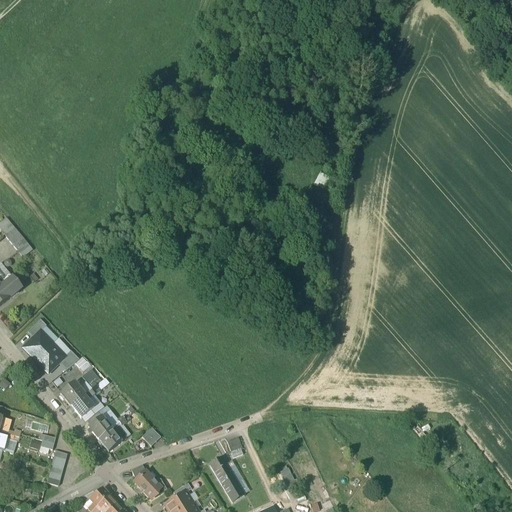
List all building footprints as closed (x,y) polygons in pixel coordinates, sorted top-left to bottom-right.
[(324,191),(331,179),(320,173),(314,185),(324,191)] [(15,230),(0,211),(0,230),(6,237),(15,230)] [(6,237),(5,238),(13,248),(23,240),(15,230),(6,237)] [(10,277),(3,282),(0,277),(0,288),(10,301),(22,291),(10,277)] [(0,288),(0,308),(10,301),(0,288)] [(27,334),(33,340),(40,333),(46,328),(40,322),(27,334)] [(53,346),(40,333),(33,340),(23,350),(36,363),(53,346)] [(65,359),(53,346),(36,363),(48,376),(58,366),(65,359)] [(72,353),(65,359),(58,366),(66,372),(79,361),(72,353)] [(82,359),(75,366),(79,370),(87,364),(82,359)] [(79,370),(82,375),(91,368),(87,363),(87,364),(79,370)] [(97,379),(91,371),(82,379),(86,384),(90,388),(94,384),(96,387),(100,384),(96,380),(97,379)] [(86,384),(79,390),(74,384),(60,396),(71,408),(90,392),(92,391),(90,388),(86,384)] [(112,389),(103,396),(111,404),(120,397),(112,389)] [(94,397),(90,392),(84,397),(88,402),(94,397)] [(88,402),(84,397),(71,408),(81,420),(94,409),(88,402)] [(94,397),(88,402),(94,409),(100,404),(94,397)] [(10,422),(2,420),(0,427),(0,434),(6,436),(10,422)] [(102,420),(89,430),(98,442),(112,431),(102,420)] [(126,440),(117,427),(112,432),(122,443),(126,440)] [(151,430),(142,439),(151,448),(160,439),(151,430)] [(112,432),(112,431),(98,442),(108,454),(122,443),(112,432)] [(55,440),(40,436),(39,442),(43,443),(54,446),(55,440)] [(238,440),(227,444),(231,455),(241,451),(242,451),(238,440)] [(7,441),(4,453),(13,456),(17,444),(13,442),(7,441)] [(54,446),(43,443),(41,449),(49,451),(52,452),(54,446)] [(241,451),(231,455),(233,460),(243,456),(241,451)] [(66,456),(55,453),(47,485),(58,488),(66,456)] [(222,461),(210,468),(218,482),(224,478),(230,475),(225,467),(222,461)] [(248,492),(231,464),(225,467),(230,475),(237,486),(242,483),(246,491),(242,494),(243,495),(248,492)] [(142,468),(131,472),(135,483),(145,474),(142,468)] [(286,488),(295,485),(289,469),(280,472),(286,488)] [(135,483),(134,484),(151,502),(167,492),(160,481),(154,485),(145,474),(135,483)] [(237,486),(230,475),(224,478),(231,490),(225,493),(232,506),(245,499),(243,495),(242,494),(237,486)] [(224,478),(218,482),(225,493),(231,490),(224,478)] [(242,483),(237,486),(242,494),(246,491),(242,483)] [(188,486),(173,495),(176,500),(185,495),(186,495),(191,492),(188,486)] [(102,490),(90,502),(93,505),(97,509),(109,497),(102,490)] [(176,500),(165,507),(167,511),(181,511),(192,506),(186,495),(185,495),(176,500)] [(109,497),(97,509),(99,511),(108,511),(116,505),(109,497)]
